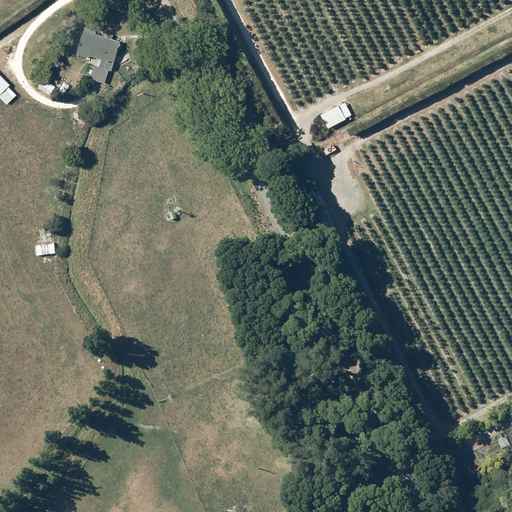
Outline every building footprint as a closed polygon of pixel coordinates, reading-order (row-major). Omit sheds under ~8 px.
[(121,39),(85,28),(77,53),(99,60),(98,64),(89,61),(85,72),(92,75),(91,78),(107,84),(121,39)] [(0,94),(1,96),(8,104),(19,93),(12,86),(0,73),(0,94)] [(56,86),(44,79),(39,88),(51,95),(56,86)] [(354,115),(347,102),(322,114),(329,128),(354,115)] [(52,241),(37,243),(39,256),(54,254),(52,241)]
